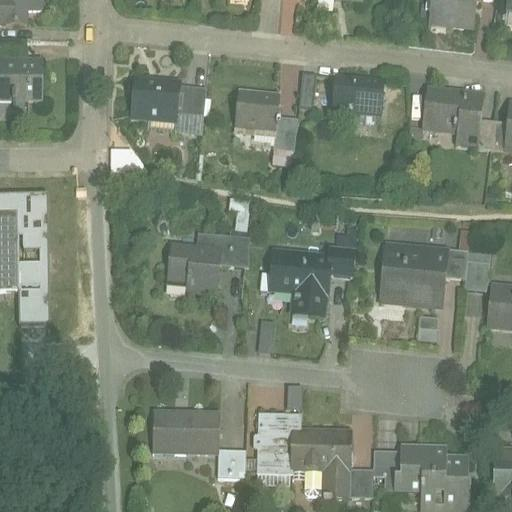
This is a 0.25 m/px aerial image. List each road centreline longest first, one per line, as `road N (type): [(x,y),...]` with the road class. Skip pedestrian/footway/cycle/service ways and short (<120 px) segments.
road 1 (residential): [(105,32),(511,78)]
road 2 (residential): [(108,365),(417,391)]
road 3 (residential): [(101,150),(108,365)]
road 4 (residential): [(108,365),(110,511)]
